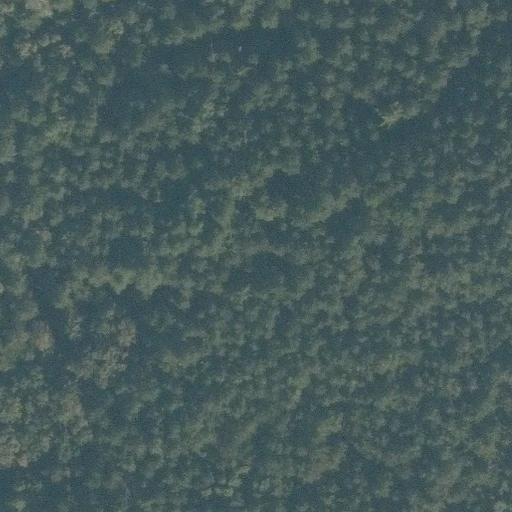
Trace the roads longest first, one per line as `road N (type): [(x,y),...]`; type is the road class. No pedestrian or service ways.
road 1 (unknown): [(0,353),(62,181),(136,46),(223,0)]
road 2 (track): [(161,511),(25,227),(0,204)]
road 3 (unknown): [(296,0),(319,11),(354,62),(372,71),(392,69),(417,24),(445,0)]
